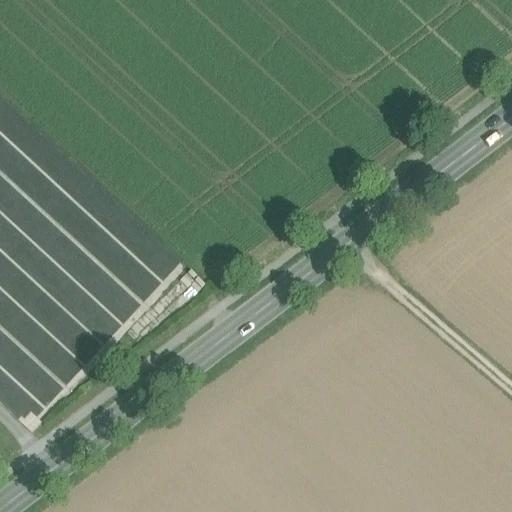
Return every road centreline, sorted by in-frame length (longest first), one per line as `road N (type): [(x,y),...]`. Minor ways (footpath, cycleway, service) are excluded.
road 1 (primary): [(0,511),(511,119)]
road 2 (track): [(511,388),(346,246)]
